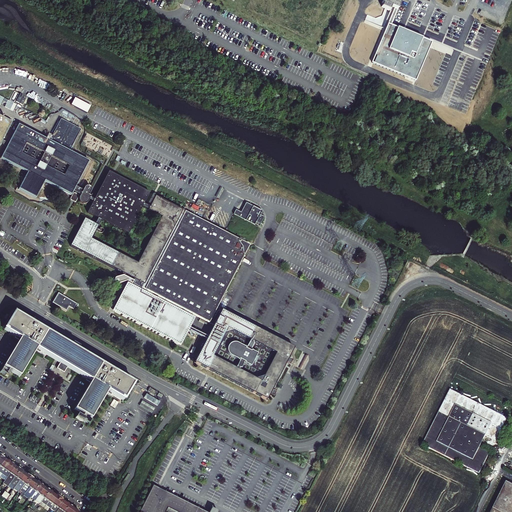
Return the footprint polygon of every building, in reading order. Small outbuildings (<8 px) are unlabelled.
[(382,0),(381,2),(383,3),(391,6),(398,9),(401,0),(382,0)] [(75,98),(72,103),(88,111),(90,105),(75,98)] [(188,330),(194,318),(191,316),(192,314),(208,322),(211,316),(216,319),(206,339),(205,341),(193,364),(265,402),(292,350),(220,312),(219,315),(213,312),(248,245),(185,212),(183,215),(181,214),(183,210),(155,196),(149,207),(144,204),(150,193),(108,171),(94,199),(90,197),(91,195),(89,194),(90,191),(91,190),(91,189),(90,188),(90,186),(89,186),(88,186),(86,186),(84,187),(83,190),(75,186),(88,161),(69,151),(81,129),(61,119),(49,140),(18,124),(16,130),(12,136),(6,133),(9,127),(12,121),(0,114),(0,144),(1,143),(2,144),(7,146),(1,158),(28,172),(19,189),(36,197),(44,181),(71,194),(73,191),(76,193),(80,195),(79,198),(78,199),(79,200),(79,201),(80,202),(81,203),(82,204),(83,204),(85,204),(86,203),(88,202),(89,199),(93,201),(87,212),(98,217),(95,223),(84,218),(70,246),(133,278),(132,280),(121,274),(114,277),(113,278),(112,279),(112,280),(113,282),(113,283),(114,283),(116,284),(117,283),(125,280),(131,283),(130,284),(129,283),(126,284),(112,309),(113,311),(180,345),(185,334),(188,330)] [(12,136),(16,130),(9,127),(6,133),(12,136)] [(93,187),(108,158),(107,157),(113,145),(103,140),(87,131),(81,144),(96,152),(81,181),(93,187)] [(260,215),(262,210),(241,201),(234,215),(255,224),(256,222),(260,224),(263,216),(260,215)] [(53,302),(66,310),(69,306),(73,309),(75,306),(77,307),(78,304),(58,292),(53,302)] [(134,381),(16,309),(4,328),(19,337),(1,366),(19,376),(37,347),(65,363),(91,379),(73,408),(90,418),(108,388),(124,398),(134,381)] [(206,339),(188,330),(185,334),(186,334),(190,333),(205,341),(206,339)] [(479,474),(489,453),(479,448),(485,435),(495,441),(500,431),(505,434),(507,431),(502,428),(507,418),(450,389),(422,445),(479,474)] [(159,402),(146,393),(143,398),(157,406),(159,402)] [(155,407),(142,400),(139,405),(152,413),(155,407)] [(0,471),(2,473),(10,462),(6,459),(0,466),(0,471)] [(10,462),(2,473),(8,477),(15,466),(10,462)] [(20,470),(15,466),(8,477),(6,480),(10,483),(20,470)] [(20,470),(10,483),(15,487),(25,473),(20,470)] [(22,482),(25,484),(30,476),(25,473),(15,487),(14,488),(17,490),(22,482)] [(30,487),(35,480),(30,476),(25,484),(27,485),(20,495),(22,497),(30,487)] [(30,487),(35,491),(40,484),(35,480),(30,487)] [(490,511),(511,511),(511,485),(506,482),(490,511)] [(37,497),(45,487),(40,484),(35,491),(31,496),(32,498),(31,499),(32,500),(29,504),(26,502),(21,509),(27,511),(28,510),(37,497)] [(204,511),(160,490),(152,486),(139,511),(204,511)] [(5,491),(1,496),(6,499),(14,488),(12,487),(7,493),(5,491)] [(42,500),(49,490),(45,487),(37,497),(42,500)] [(46,505),(54,494),(49,490),(42,500),(41,502),(46,505)] [(51,509),(59,497),(54,494),(46,505),(51,509)] [(56,511),(64,501),(59,497),(51,509),(56,511)] [(59,511),(61,510),(64,511),(69,504),(64,501),(56,511),(55,511),(59,511)]
